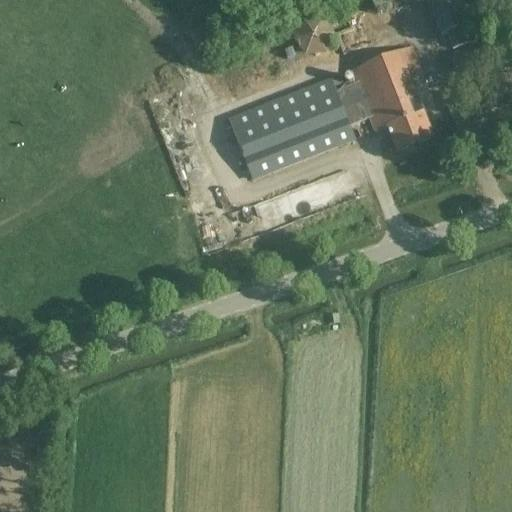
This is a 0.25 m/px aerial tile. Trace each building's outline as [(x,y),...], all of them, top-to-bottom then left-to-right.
[(448,34),(455,54),(480,44),(472,25),(492,17),(485,0),(429,0),(444,36),(448,34)] [(336,37),(324,19),(302,21),(293,41),(306,59),(327,56),(336,37)] [(492,76),(480,44),(455,54),(450,56),(462,88),(492,76)] [(345,90),(339,74),(328,79),(329,81),(227,121),(253,184),(356,144),(350,128),(369,121),(375,135),(387,130),(396,154),(434,140),(408,75),(420,70),(412,49),(350,73),(355,86),(345,90)] [(340,325),(338,314),(328,315),(330,326),(340,325)]
